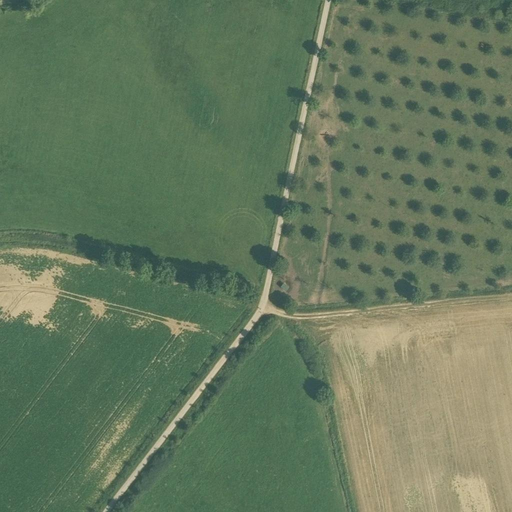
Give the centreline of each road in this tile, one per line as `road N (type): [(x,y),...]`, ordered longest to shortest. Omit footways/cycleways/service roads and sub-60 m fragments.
road 1 (track): [(104,511),(264,303),(337,0)]
road 2 (track): [(264,294),(71,244),(0,238)]
road 3 (track): [(264,303),(297,318),(511,296)]
